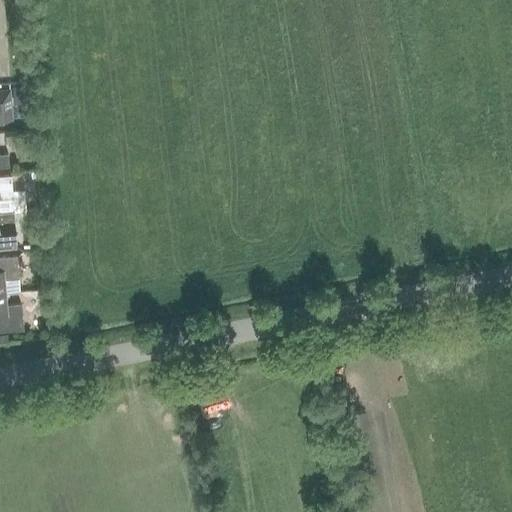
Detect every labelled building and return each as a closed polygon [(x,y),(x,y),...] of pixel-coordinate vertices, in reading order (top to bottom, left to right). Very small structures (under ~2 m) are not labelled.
[(10,104),(25,103),(25,86),(10,86),(10,104)] [(0,119),(12,119),(10,104),(9,88),(0,88),(0,119)] [(0,154),(0,167),(8,166),(7,154),(0,154)] [(0,212),(13,211),(12,199),(10,175),(0,176),(0,212)] [(13,211),(0,212),(0,248),(15,247),(13,224),(13,211)] [(2,280),(18,279),(16,256),(0,256),(0,292),(3,292),(2,280)] [(4,305),(3,292),(0,292),(0,331),(22,330),(20,304),(4,305)] [(209,465),(224,464),(222,433),(207,434),(209,465)]
